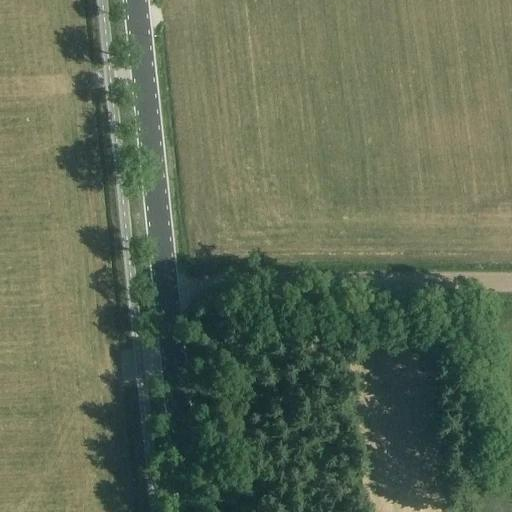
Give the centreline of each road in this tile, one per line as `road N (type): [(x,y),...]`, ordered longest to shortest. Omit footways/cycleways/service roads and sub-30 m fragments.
road 1 (secondary): [(188,511),(134,0)]
road 2 (track): [(511,286),(194,289)]
